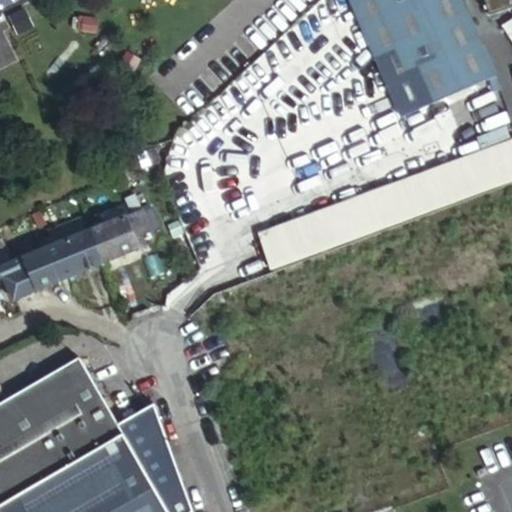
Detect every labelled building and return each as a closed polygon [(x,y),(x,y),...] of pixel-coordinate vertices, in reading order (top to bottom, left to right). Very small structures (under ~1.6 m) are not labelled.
[(0,0),(0,15),(4,13),(30,0),(0,0)] [(501,88),(508,86),(466,0),(383,0),(431,104),(433,104),(435,106),(496,79),(501,88)] [(511,0),(485,0),(491,18),(511,10),(511,0)] [(511,145),(261,240),(273,274),(293,267),(511,184),(511,145)] [(511,226),(511,184),(293,267),(307,303),(511,226)] [(90,233),(104,263),(148,245),(145,236),(153,231),(144,210),(90,233)] [(0,299),(0,297),(0,280),(5,278),(16,301),(104,263),(90,233),(26,259),(24,258),(0,268),(0,299)] [(211,297),(193,318),(205,341),(307,303),(293,267),(211,297)] [(241,380),(204,394),(245,511),(385,511),(391,510),(449,488),(435,452),(511,424),(511,279),(241,377),(241,380)] [(83,358),(0,403),(0,511),(166,511),(172,508),(83,358)]
